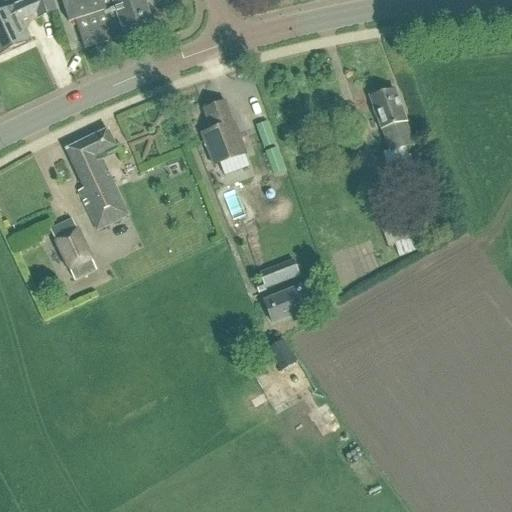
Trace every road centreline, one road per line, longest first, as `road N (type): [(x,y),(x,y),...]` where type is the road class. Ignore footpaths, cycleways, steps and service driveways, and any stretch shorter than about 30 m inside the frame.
road 1 (secondary): [(0,138),(225,45)]
road 2 (secondary): [(225,45),(454,0)]
